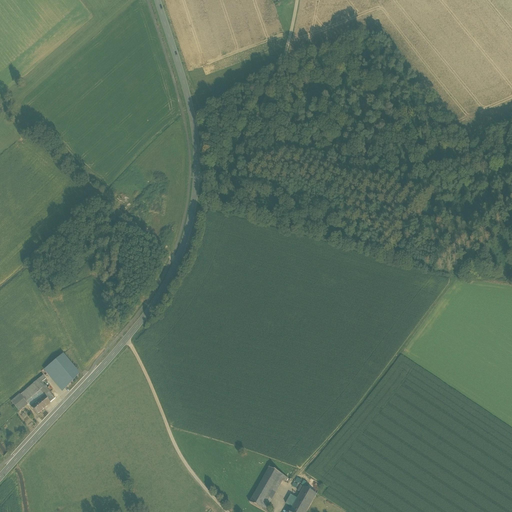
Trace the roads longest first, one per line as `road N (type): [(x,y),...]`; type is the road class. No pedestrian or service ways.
road 1 (track): [(0,101),(176,261)]
road 2 (unclassified): [(297,0),(271,92),(241,149),(195,186)]
road 3 (unclassified): [(124,339),(178,452),(229,511)]
road 4 (tertiary): [(157,0),(192,116),(195,186)]
road 5 (tertiary): [(124,339),(0,475)]
road 6 (tertiary): [(195,186),(164,287),(124,339)]
